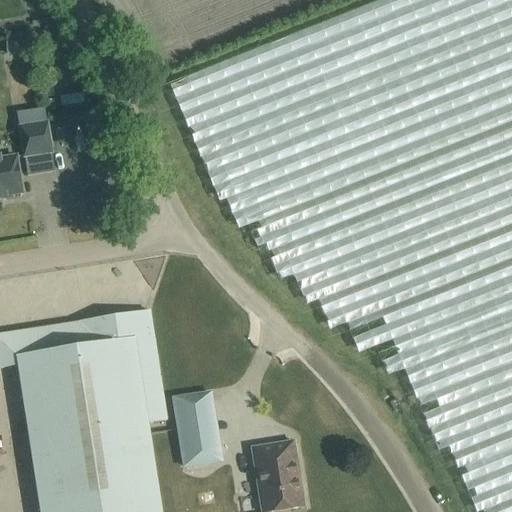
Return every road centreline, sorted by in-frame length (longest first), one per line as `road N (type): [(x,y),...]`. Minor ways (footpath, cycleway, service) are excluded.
road 1 (unclassified): [(302,333),(216,231),(94,0)]
road 2 (unknown): [(0,326),(103,293),(129,275),(188,178)]
road 3 (track): [(410,511),(302,333)]
